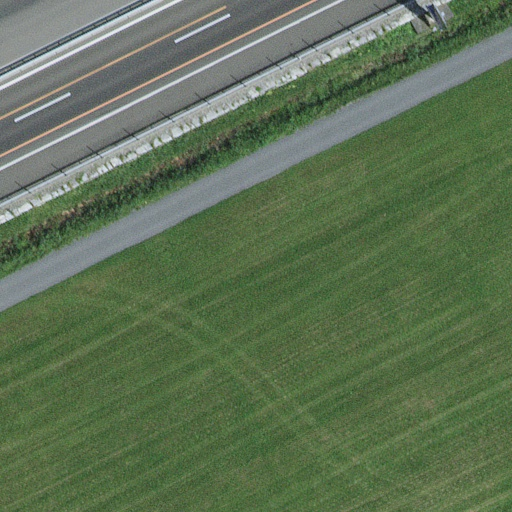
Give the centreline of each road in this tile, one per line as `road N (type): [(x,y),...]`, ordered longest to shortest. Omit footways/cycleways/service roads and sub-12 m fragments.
road 1 (track): [(0,296),(511,41)]
road 2 (motorway): [(0,132),(263,0)]
